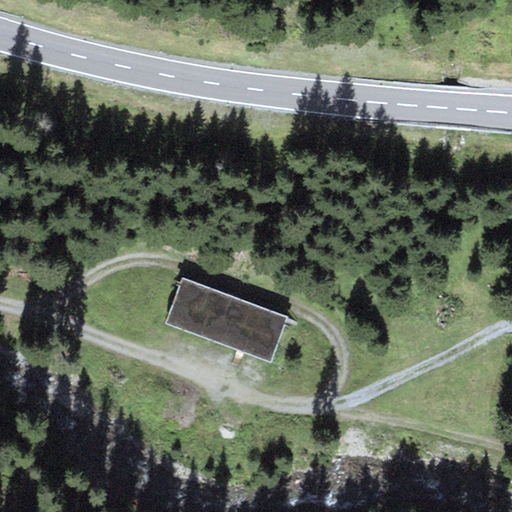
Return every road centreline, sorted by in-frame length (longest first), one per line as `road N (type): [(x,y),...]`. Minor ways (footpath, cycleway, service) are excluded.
road 1 (track): [(0,306),(217,381),(332,409),(511,329)]
road 2 (primary): [(511,113),(221,84),(0,34)]
road 3 (track): [(32,311),(104,266),(147,260),(195,268),(307,311),(338,337),(332,409)]
